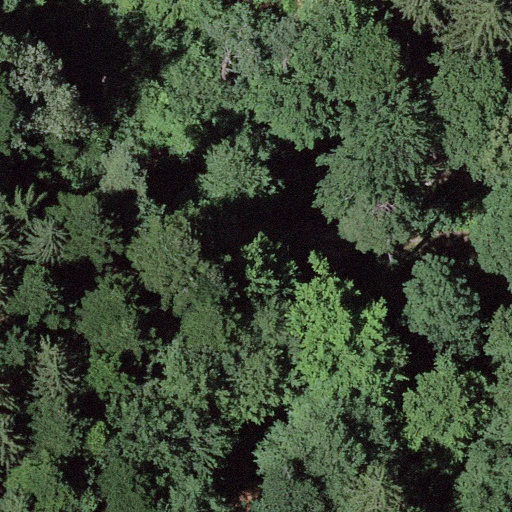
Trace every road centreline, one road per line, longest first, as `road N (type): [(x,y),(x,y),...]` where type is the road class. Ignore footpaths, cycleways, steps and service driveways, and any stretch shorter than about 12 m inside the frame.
road 1 (track): [(511,249),(0,229)]
road 2 (track): [(324,242),(511,116)]
